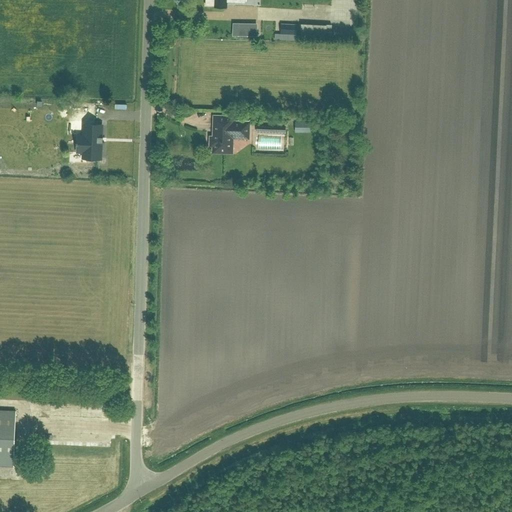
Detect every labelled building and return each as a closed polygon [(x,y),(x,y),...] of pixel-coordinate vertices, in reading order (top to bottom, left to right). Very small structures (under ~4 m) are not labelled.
[(233,23),(232,36),(237,36),(256,36),(256,26),(238,26),(238,24),(233,23)] [(301,25),(281,24),(280,34),(296,35),(296,38),(300,38),(301,25)] [(81,125),(81,108),(68,107),(68,124),(81,125)] [(248,138),(248,123),(232,122),(233,117),(215,117),(214,137),(210,137),(210,147),(214,147),(213,152),(229,152),(230,137),(248,138)] [(295,121),(295,131),(310,131),(310,121),(295,121)] [(77,142),(77,144),(77,152),(87,152),(87,158),(101,158),(102,125),(84,124),(84,135),(78,135),(77,142)] [(258,136),(258,148),(282,148),(282,136),(258,136)] [(0,464),(13,465),(16,411),(0,410),(0,464)]
